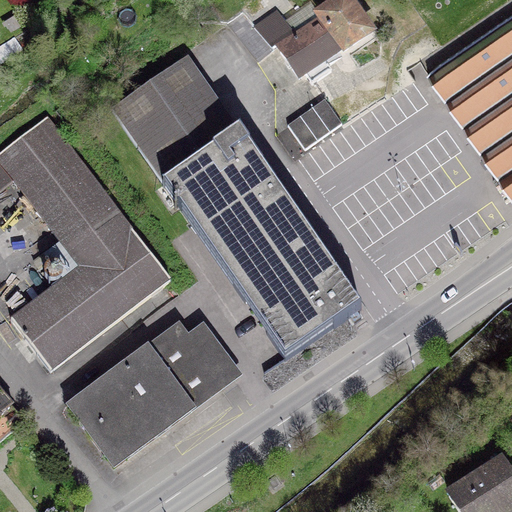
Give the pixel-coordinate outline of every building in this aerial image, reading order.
[(254,0),(241,11),(249,21),(273,2),(271,0),(254,0)] [(511,0),(510,0),(420,62),(511,195),(511,0)] [(303,29),(292,36),(278,47),(299,79),(304,75),(312,86),(331,72),(328,67),(342,57),(338,52),(343,49),(345,51),(370,33),(345,1),(321,18),(322,23),(306,34),(303,29)] [(285,362),(362,310),(188,61),(112,113),(285,362)] [(288,127),(305,151),(342,125),(325,101),(288,127)] [(50,373),(170,282),(46,119),(0,154),(0,194),(14,184),(79,269),(10,321),(50,373)] [(236,377),(202,332),(187,343),(179,331),(73,409),(114,466),(236,377)] [(0,442),(25,422),(0,392),(0,442)] [(510,511),(511,511),(511,478),(502,463),(449,497),(458,511),(510,511)]
